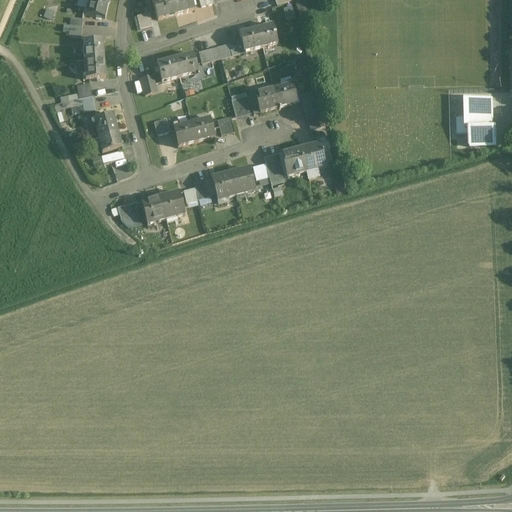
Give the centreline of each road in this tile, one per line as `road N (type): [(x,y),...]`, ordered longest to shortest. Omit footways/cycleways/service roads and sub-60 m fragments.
road 1 (residential): [(95,201),(12,55),(0,49)]
road 2 (residential): [(146,181),(279,137)]
road 3 (secondary): [(511,508),(375,511)]
road 4 (residential): [(247,12),(122,55)]
road 5 (residential): [(122,55),(146,181)]
